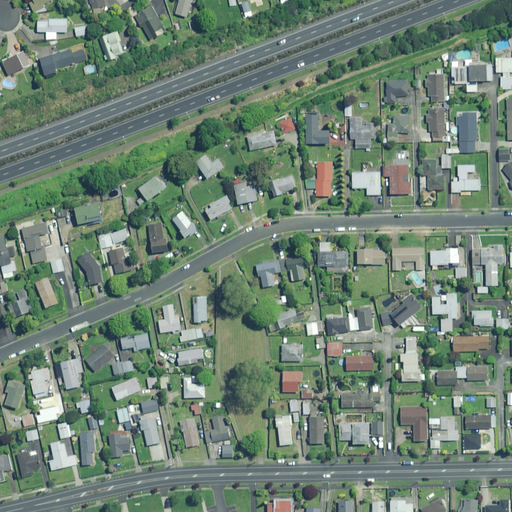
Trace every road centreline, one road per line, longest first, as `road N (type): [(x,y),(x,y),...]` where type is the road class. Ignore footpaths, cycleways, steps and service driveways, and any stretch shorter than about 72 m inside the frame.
road 1 (residential): [(0,354),(279,226),(511,219)]
road 2 (tertiary): [(5,511),(168,477),(511,469)]
road 3 (primary): [(463,0),(0,177)]
road 4 (primary): [(0,149),(392,0)]
